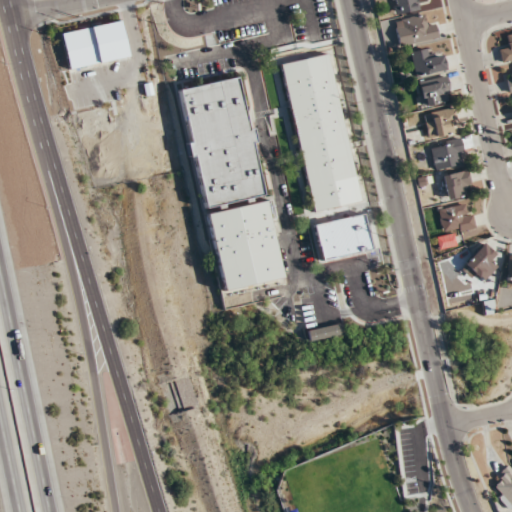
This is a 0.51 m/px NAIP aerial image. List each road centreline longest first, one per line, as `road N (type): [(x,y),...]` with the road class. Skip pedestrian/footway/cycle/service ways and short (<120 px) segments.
road 1 (tertiary): [(349,0),(475,511)]
road 2 (secondary): [(160,511),(44,129)]
road 3 (motorway): [(114,511),(44,129)]
road 4 (motorway): [(57,511),(0,237)]
road 5 (residential): [(511,205),(460,0)]
road 6 (secondary): [(44,129),(9,0)]
